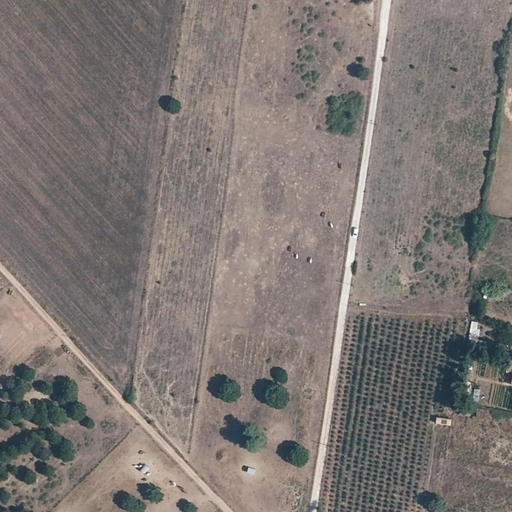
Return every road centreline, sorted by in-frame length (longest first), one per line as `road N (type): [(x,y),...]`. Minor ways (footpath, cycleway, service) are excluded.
road 1 (track): [(389,0),(313,511)]
road 2 (track): [(237,511),(0,260)]
